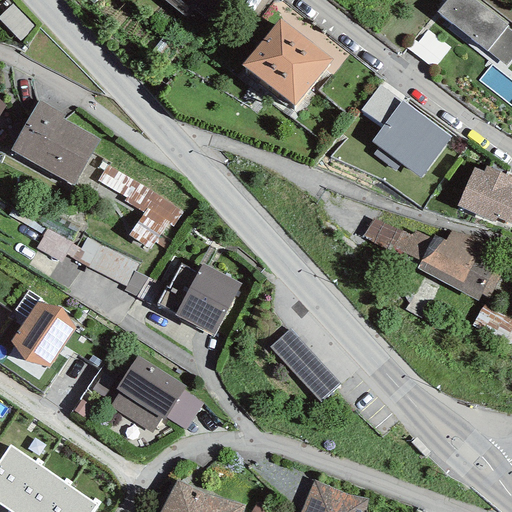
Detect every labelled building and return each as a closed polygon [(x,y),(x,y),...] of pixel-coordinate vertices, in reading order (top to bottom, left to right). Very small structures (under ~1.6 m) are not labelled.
[(162,0),(199,28),(221,0),(162,0)] [(508,24),(476,0),(445,0),(436,13),(506,67),(511,59),(511,31),(506,27),(508,24)] [(36,26),(13,3),(0,15),(0,22),(20,42),(36,26)] [(332,59),(280,18),(241,66),(293,108),(332,59)] [(413,44),(431,60),(448,42),(431,25),(413,44)] [(383,126),(401,100),(379,85),(361,110),(383,126)] [(0,97),(0,118),(1,120),(12,107),(0,97)] [(10,150),(73,186),(100,139),(62,118),(64,114),(38,100),(10,150)] [(404,166),(420,178),(451,137),(401,100),(383,126),(371,141),(379,147),(373,154),(399,173),(404,166)] [(185,211),(100,160),(96,167),(102,170),(96,180),(126,198),(124,201),(143,212),(129,237),(151,250),(168,222),(175,226),(185,211)] [(511,181),(511,178),(485,166),(482,171),(473,167),(456,205),(495,222),(497,218),(503,220),(511,198),(511,185),(510,185),(511,181)] [(511,198),(503,220),(511,224),(511,198)] [(373,219),(362,236),(390,250),(392,247),(420,260),(432,239),(413,231),(411,235),(373,219)] [(74,260),(80,249),(45,230),(35,249),(62,263),(66,256),(74,260)] [(445,240),(434,236),(432,239),(420,260),(416,268),(478,301),(482,294),(488,298),(501,273),(476,262),(486,241),(451,231),(445,240)] [(137,264),(86,238),(80,249),(74,260),(126,286),(134,272),(137,264)] [(242,286),(201,263),(196,273),(179,264),(156,305),(213,337),(242,286)] [(148,279),(134,272),(126,286),(123,290),(137,297),(148,279)] [(62,307),(36,302),(10,341),(24,361),(50,368),(76,329),(62,307)] [(290,329),(269,347),(320,403),(340,384),(290,329)] [(185,387),(137,356),(115,389),(119,392),(109,408),(151,434),(161,418),(164,420),(166,417),(183,390),(185,387)] [(203,403),(183,390),(166,417),(185,430),(203,403)] [(430,451),(415,435),(409,440),(424,456),(430,451)] [(0,504),(10,511),(40,467),(9,446),(0,459),(0,504)] [(11,511),(51,511),(69,486),(40,467),(10,511),(11,511)] [(350,495),(313,479),(299,511),(364,511),(368,498),(350,495)] [(242,511),(244,505),(207,496),(176,481),(159,511),(242,511)] [(92,511),(97,505),(69,486),(51,511),(92,511)]
